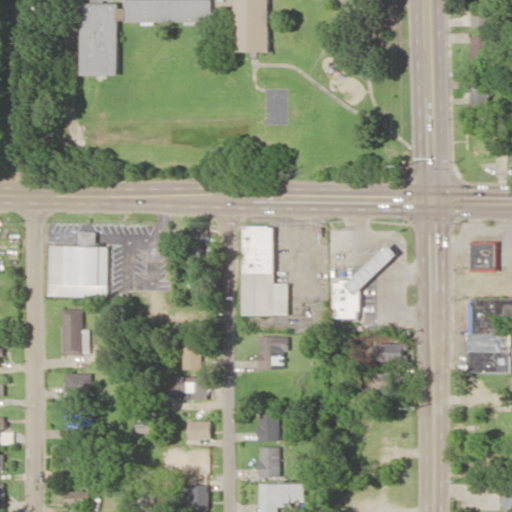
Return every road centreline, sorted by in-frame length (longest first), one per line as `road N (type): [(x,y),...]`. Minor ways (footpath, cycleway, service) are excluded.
road 1 (secondary): [(511,200),(0,194)]
road 2 (residential): [(36,511),(37,195)]
road 3 (residential): [(231,511),(230,198)]
road 4 (secondary): [(432,511),(432,200)]
road 5 (secondary): [(432,200),(429,0)]
road 6 (residential): [(70,0),(68,195)]
